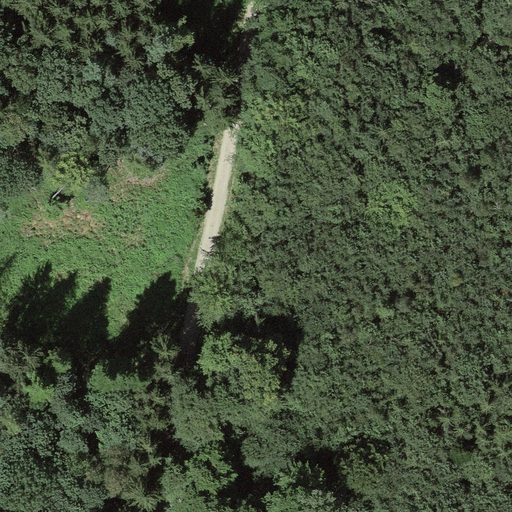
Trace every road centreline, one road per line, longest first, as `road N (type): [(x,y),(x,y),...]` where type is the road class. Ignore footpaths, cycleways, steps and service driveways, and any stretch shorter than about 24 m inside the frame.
road 1 (track): [(177,511),(174,449),(185,346),(258,0)]
road 2 (motorway): [(0,151),(511,59)]
road 3 (motorway): [(0,338),(511,256)]
